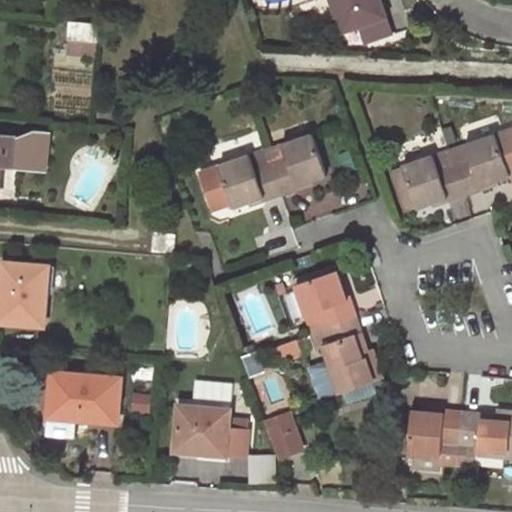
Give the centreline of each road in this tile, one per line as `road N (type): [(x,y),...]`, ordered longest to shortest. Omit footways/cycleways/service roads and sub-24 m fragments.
road 1 (residential): [(243,511),(0,498)]
road 2 (residential): [(393,262),(480,235),(511,319)]
road 3 (residential): [(511,354),(425,346),(393,262)]
